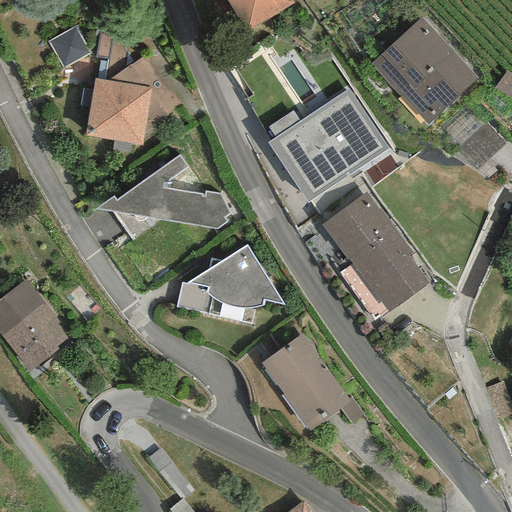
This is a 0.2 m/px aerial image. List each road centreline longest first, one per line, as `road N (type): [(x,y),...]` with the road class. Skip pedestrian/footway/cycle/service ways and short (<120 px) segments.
road 1 (tertiary): [(491,511),(363,358),(287,247),(173,0)]
road 2 (residential): [(232,451),(224,387),(151,333),(128,305),(0,93)]
road 3 (residential): [(511,488),(455,323),(511,189)]
road 4 (tertiary): [(149,511),(102,444),(101,423),(112,408),(142,404),(232,451)]
road 5 (tertiary): [(232,451),(345,511)]
